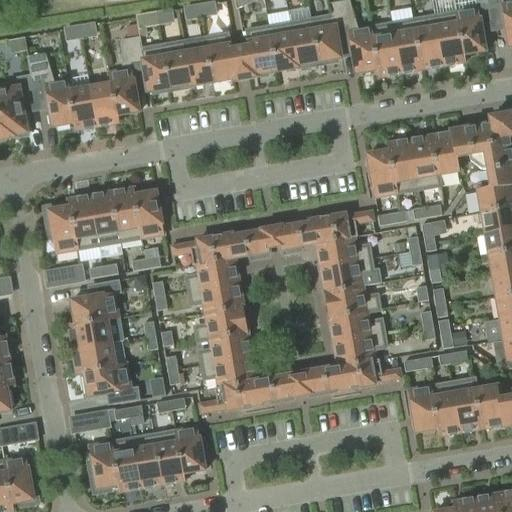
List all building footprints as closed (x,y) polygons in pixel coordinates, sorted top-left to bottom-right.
[(249,3),(247,0),(234,0),(236,9),(249,3)] [(500,0),(490,0),(487,1),(491,25),(503,23),(508,49),(511,48),(511,4),(502,7),(500,0)] [(475,11),(454,15),(463,62),(464,62),(463,57),(484,54),(479,27),(491,25),(487,1),(474,3),(475,11)] [(348,2),(329,5),(339,61),(340,61),(338,52),(350,50),(354,76),(376,72),(377,77),(378,77),(369,30),(356,32),(348,2)] [(310,12),(308,12),(317,62),(326,61),(327,63),(339,61),(329,5),(328,6),(330,18),(319,20),(319,17),(313,18),(313,21),(312,21),(310,12)] [(212,6),(198,8),(200,18),(213,16),(212,6)] [(198,8),(184,11),(186,20),(200,18),(198,8)] [(291,25),(289,26),(297,70),(309,68),(308,64),(317,62),(308,12),(289,15),(291,25)] [(169,13),(155,16),(157,25),(171,23),(169,13)] [(454,15),(433,19),(442,68),(454,66),(453,64),(463,62),(454,15)] [(155,16),(142,18),(144,28),(157,25),(155,16)] [(433,19),(412,22),(420,70),(429,68),(430,70),(442,68),(433,19)] [(412,22),(391,26),(399,76),(411,74),(411,71),(420,70),(412,22)] [(135,26),(126,28),(128,41),(138,39),(135,26)] [(289,26),(268,29),(275,72),(284,70),(285,72),(297,70),(289,26)] [(391,26),(369,30),(378,77),(387,76),(387,78),(399,76),(391,26)] [(92,27),(78,29),(80,39),(93,37),(92,27)] [(78,29),(64,32),(66,41),(80,39),(78,29)] [(248,48),(243,49),(249,81),(255,80),(255,78),(266,76),(266,73),(275,72),(268,29),(245,33),(248,48)] [(226,37),(204,40),(211,83),(220,81),(221,84),(232,82),(232,84),(239,83),(233,51),(229,52),(226,37)] [(121,73),(108,76),(116,123),(117,123),(117,118),(138,114),(133,88),(145,86),(146,94),(147,94),(138,39),(119,42),(121,73)] [(139,39),(138,39),(147,94),(159,92),(159,90),(168,88),(161,48),(141,52),(139,39)] [(204,40),(182,44),(190,89),(202,87),(202,85),(211,83),(204,40)] [(182,44),(161,48),(168,88),(177,87),(178,91),(190,89),(182,44)] [(44,56),(26,59),(34,105),(46,103),(51,129),(72,126),(73,131),(74,130),(66,83),(53,85),(44,56)] [(17,90),(0,92),(0,131),(2,141),(26,137),(21,108),(34,105),(26,59),(25,59),(29,77),(15,80),(17,90)] [(109,86),(89,90),(96,129),(108,127),(107,125),(116,123),(108,76),(107,76),(109,86)] [(66,83),(74,130),(83,129),(83,131),(96,129),(89,90),(68,93),(66,83)] [(511,155),(506,123),(451,133),(458,174),(459,174),(456,160),(469,158),(470,164),(481,172),(487,171),(490,190),(476,193),(477,194),(511,187),(511,155)] [(439,139),(430,141),(438,188),(439,188),(437,178),(458,174),(451,133),(450,133),(450,135),(439,137),(439,139)] [(420,140),(408,143),(417,192),(438,188),(430,141),(421,143),(420,140)] [(397,147),(387,148),(396,196),(417,192),(408,143),(396,145),(397,147)] [(387,153),(366,157),(374,200),(396,196),(387,148),(387,149),(387,153)] [(511,187),(477,194),(480,215),(511,209),(511,187)] [(122,193),(110,195),(119,244),(140,241),(132,193),(123,195),(122,193)] [(133,193),(132,193),(140,241),(162,237),(155,194),(134,198),(133,193)] [(101,196),(89,198),(98,248),(119,244),(110,195),(109,195),(110,197),(101,198),(101,196)] [(77,203),(68,204),(76,252),(98,248),(89,198),(77,200),(77,203)] [(59,207),(42,210),(45,226),(49,226),(54,256),(76,252),(68,204),(67,204),(68,209),(60,211),(59,207)] [(439,208),(411,212),(413,222),(440,218),(439,208)] [(511,209),(480,215),(484,236),(511,231),(511,209)] [(404,214),(377,218),(379,228),(406,224),(404,214)] [(279,230),(276,230),(280,252),(356,239),(354,226),(371,223),(370,215),(344,219),(344,217),(316,222),(316,224),(300,227),(300,225),(279,228),(279,230)] [(430,225),(420,227),(425,254),(435,253),(430,225)] [(196,245),(171,250),(172,258),(189,255),(192,267),(268,254),(264,232),(261,233),(261,231),(240,235),(241,237),(225,240),(224,238),(196,243),(196,245)] [(511,231),(484,236),(488,257),(511,253),(511,231)] [(356,239),(280,252),(280,253),(282,252),(283,255),(297,252),(298,253),(299,253),(298,250),(317,246),(318,253),(316,254),(319,271),(369,262),(367,248),(355,251),(353,240),(356,239)] [(416,239),(406,241),(411,268),(421,267),(416,239)] [(394,254),(405,253),(403,245),(393,247),(394,254)] [(511,253),(488,257),(491,279),(511,274),(511,253)] [(197,278),(185,280),(187,294),(238,285),(235,268),(232,268),(231,261),(250,258),(251,261),(252,261),(252,260),(266,257),(266,255),(268,255),(268,254),(192,267),(192,268),(195,268),(197,278)] [(450,254),(426,258),(430,286),(440,284),(439,275),(453,272),(450,254)] [(157,259),(144,261),(145,271),(159,269),(157,259)] [(144,261),(130,264),(132,273),(145,271),(144,261)] [(369,262),(319,271),(322,288),(324,287),(325,294),(323,295),(362,289),(360,277),(372,275),(369,262)] [(115,266),(101,269),(103,279),(117,276),(115,266)] [(81,267),(42,273),(45,292),(84,285),(81,267)] [(101,269),(88,271),(89,281),(103,279),(101,269)] [(511,274),(491,279),(495,300),(511,296),(511,274)] [(9,279),(0,280),(0,299),(12,297),(9,279)] [(74,327),(69,327),(69,328),(117,320),(113,297),(120,296),(118,282),(94,287),(96,298),(70,303),(74,327)] [(161,284),(151,286),(156,313),(166,312),(161,284)] [(238,285),(187,294),(190,307),(202,305),(204,316),(242,310),(242,309),(240,309),(238,302),(241,302),(238,285)] [(362,289),(323,295),(328,320),(378,311),(376,298),(364,300),(362,289)] [(425,289),(415,291),(417,304),(427,303),(425,289)] [(442,291),(432,293),(436,320),(446,318),(442,291)] [(511,296),(495,300),(499,321),(511,318),(511,296)] [(206,328),(194,330),(196,343),(246,335),(242,310),(204,316),(206,328)] [(378,311),(328,320),(328,321),(330,321),(331,328),(329,328),(332,345),(382,336),(380,323),(368,325),(366,315),(378,312),(378,311)] [(429,314),(419,316),(424,343),(434,341),(429,314)] [(511,318),(499,321),(503,342),(511,340),(511,318)] [(71,338),(69,338),(71,352),(110,345),(121,344),(117,320),(69,328),(71,338)] [(447,322),(437,324),(442,351),(452,349),(452,348),(465,346),(463,333),(449,336),(447,322)] [(152,324),(142,326),(144,340),(154,338),(152,324)] [(170,334),(160,335),(162,349),(172,348),(170,334)] [(246,335),(196,343),(196,344),(208,342),(210,353),(198,355),(200,368),(251,359),(248,342),(246,343),(244,336),(246,335)] [(304,375),(302,375),(302,376),(378,363),(378,362),(374,362),(373,352),(385,350),(382,336),(332,345),(335,362),(337,362),(338,369),(320,372),(319,369),(318,369),(318,370),(303,373),(304,375)] [(154,338),(144,340),(147,353),(157,351),(154,338)] [(2,340),(0,340),(0,364),(8,363),(6,349),(4,349),(2,340)] [(511,340),(503,342),(506,364),(511,362),(511,340)] [(110,345),(71,352),(74,367),(76,366),(78,376),(125,367),(125,366),(114,368),(110,345)] [(465,353),(437,358),(439,368),(466,363),(465,353)] [(174,359),(164,360),(169,388),(179,386),(174,359)] [(251,359),(200,368),(203,382),(215,379),(217,390),(213,391),(290,378),(290,377),(288,378),(287,375),(272,378),(272,377),(271,377),(271,380),(253,384),(251,377),(254,376),(251,359)] [(430,360),(402,364),(404,374),(431,369),(430,360)] [(511,427),(511,362),(506,364),(508,371),(511,370),(511,390),(510,394),(511,400),(499,402),(498,402),(503,429),(511,427)] [(0,389),(10,387),(9,378),(11,378),(8,363),(0,364),(0,389)] [(378,363),(302,376),(305,398),(308,397),(309,399),(329,395),(329,393),(345,390),(345,392),(374,387),(373,385),(399,380),(398,372),(380,375),(378,363)] [(125,367),(78,376),(83,376),(87,399),(113,395),(115,406),(139,402),(136,389),(129,390),(125,367)] [(216,404),(198,407),(200,415),(225,411),(226,413),(254,408),(254,406),(270,403),(270,405),(291,402),(291,400),(294,400),(290,378),(213,391),(216,404)] [(473,381),(472,381),(451,385),(460,435),(472,433),(471,431),(480,429),(474,392),(475,392),(473,381)] [(451,385),(430,389),(438,436),(447,435),(447,437),(460,435),(451,385)] [(0,414),(10,413),(5,389),(10,388),(10,387),(0,389),(0,414)] [(496,388),(495,388),(475,392),(474,392),(480,429),(490,427),(490,429),(501,428),(502,430),(503,429),(498,402),(499,402),(496,388)] [(430,389),(407,393),(415,435),(436,432),(437,437),(438,436),(430,389)] [(182,401),(169,403),(170,413),(184,411),(182,401)] [(169,403),(155,406),(157,415),(170,413),(169,403)] [(140,408),(126,411),(128,420),(141,418),(140,408)] [(115,423),(128,420),(126,411),(114,413),(113,412),(105,413),(108,431),(110,431),(109,426),(116,424),(115,423)] [(108,431),(105,413),(67,419),(70,437),(108,431)] [(35,425),(0,430),(0,448),(38,442),(35,425)] [(196,430),(174,434),(182,481),(183,481),(182,476),(204,472),(196,430)] [(174,434),(153,438),(162,487),(174,485),(173,483),(182,481),(174,434)] [(153,438),(132,441),(140,491),(152,489),(152,487),(160,485),(161,487),(162,487),(153,438)] [(132,441),(110,445),(119,492),(128,491),(128,493),(140,491),(132,441)] [(110,445),(88,449),(93,479),(89,479),(92,496),(109,493),(108,489),(117,488),(118,493),(119,492),(110,445)] [(25,460),(3,464),(11,511),(12,511),(11,506),(20,505),(20,509),(37,506),(32,475),(28,475),(25,460)] [(3,464),(0,464),(0,511),(6,511),(11,511),(3,464)] [(505,498),(496,499),(497,511),(511,511),(511,493),(504,495),(505,498)] [(486,499),(474,501),(475,511),(497,511),(496,499),(486,501),(486,499)] [(462,505),(453,507),(453,511),(475,511),(474,501),(462,503),(462,505)]
